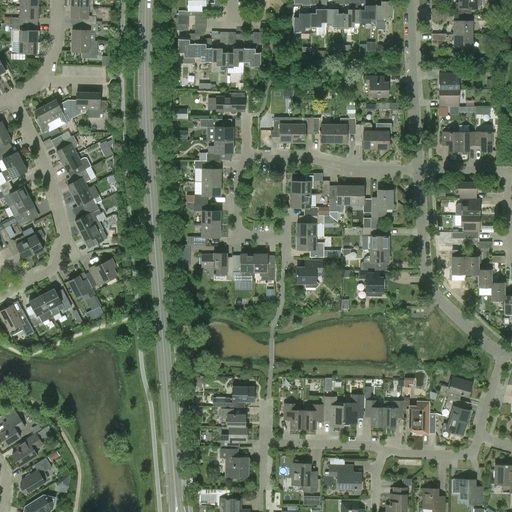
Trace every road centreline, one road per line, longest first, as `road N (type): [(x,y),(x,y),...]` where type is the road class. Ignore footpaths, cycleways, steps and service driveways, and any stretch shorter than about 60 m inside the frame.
road 1 (tertiary): [(174,475),(146,0)]
road 2 (residential): [(419,170),(432,290),(503,352)]
road 3 (residential): [(27,280),(51,269),(59,221),(13,98)]
road 4 (residential): [(245,154),(323,155),(343,166),(419,170)]
road 5 (residential): [(415,0),(419,170)]
road 6 (residential): [(282,242),(236,240),(237,168),(245,154)]
